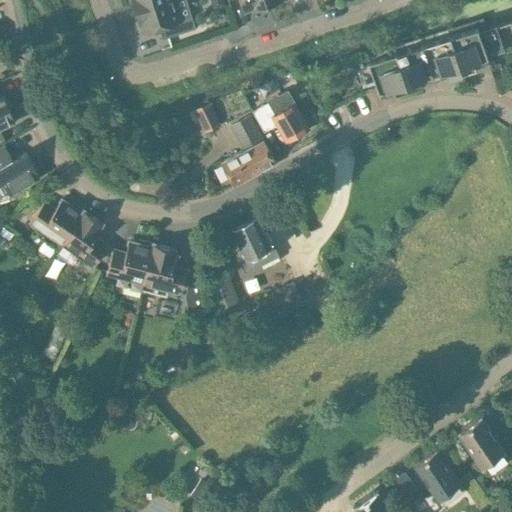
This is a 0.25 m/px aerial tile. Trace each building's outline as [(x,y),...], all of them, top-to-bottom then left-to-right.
[(132,0),(135,10),(167,0),(132,0)] [(180,19),(174,0),(167,0),(135,10),(143,33),(164,26),(167,37),(195,28),(191,16),(180,19)] [(267,5),(265,0),(240,0),(245,12),(267,5)] [(479,32),(477,27),(450,36),(462,75),(476,71),(474,64),(488,59),(487,56),(504,51),(496,26),(479,32)] [(462,75),(450,36),(450,35),(449,35),(449,36),(423,45),(433,77),(447,73),(449,80),(462,75)] [(433,77),(423,45),(396,53),(408,93),(422,88),(420,82),(433,77)] [(396,53),(396,52),(395,53),(395,54),(368,62),(379,95),(393,90),(395,97),(408,93),(396,53)] [(308,128),(287,89),(252,109),(264,130),(275,124),(285,141),(308,128)] [(304,91),(296,95),(307,117),(315,112),(304,91)] [(0,127),(15,122),(4,95),(0,96),(0,127)] [(199,131),(221,125),(215,101),(193,107),(199,131)] [(229,125),(243,151),(262,140),(249,115),(229,125)] [(243,151),(222,162),(234,184),(274,163),(262,140),(243,151)] [(0,198),(39,176),(25,151),(12,158),(5,145),(0,147),(0,198)] [(57,249),(83,210),(71,201),(69,204),(61,199),(55,207),(44,200),(30,220),(41,227),(36,234),(57,249)] [(84,209),(83,210),(57,249),(77,263),(82,256),(93,264),(107,244),(96,236),(102,227),(100,225),(102,222),(84,209)] [(264,233),(256,217),(224,233),(239,261),(255,253),(260,264),(278,255),(267,232),(264,233)] [(142,289),(153,243),(139,239),(138,243),(129,240),(126,251),(113,247),(107,271),(120,274),(117,283),(142,289)] [(153,242),(153,243),(142,289),(166,295),(168,287),(181,290),(187,266),(175,263),(177,253),(174,252),(175,248),(153,242)] [(236,301),(224,271),(206,279),(217,309),(236,301)] [(301,303),(300,301),(292,283),(270,293),(280,313),(301,303)] [(509,457),(489,429),(480,417),(475,421),(472,418),(461,425),(464,429),(459,433),(487,472),(509,457)] [(465,489),(436,449),(431,453),(428,449),(417,457),(420,461),(415,465),(443,504),(465,489)] [(391,511),(377,492),(371,496),(369,493),(358,501),(361,504),(355,508),(358,511),(391,511)] [(227,494),(219,507),(226,511),(238,511),(243,505),(227,494)]
